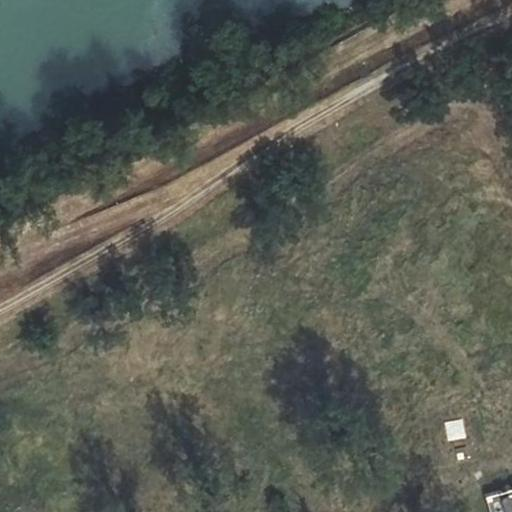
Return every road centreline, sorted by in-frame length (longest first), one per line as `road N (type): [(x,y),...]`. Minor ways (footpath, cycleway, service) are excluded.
road 1 (track): [(0,308),(141,229),(262,145),(423,55),(511,17)]
road 2 (track): [(0,259),(115,217),(262,145)]
